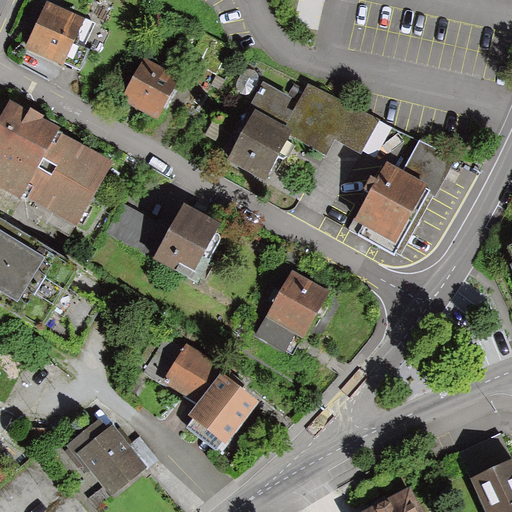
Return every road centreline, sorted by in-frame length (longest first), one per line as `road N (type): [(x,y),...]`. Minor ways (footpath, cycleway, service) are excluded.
road 1 (residential): [(428,305),(0,66)]
road 2 (residential): [(326,443),(370,434),(511,372)]
road 3 (residential): [(326,443),(428,305)]
